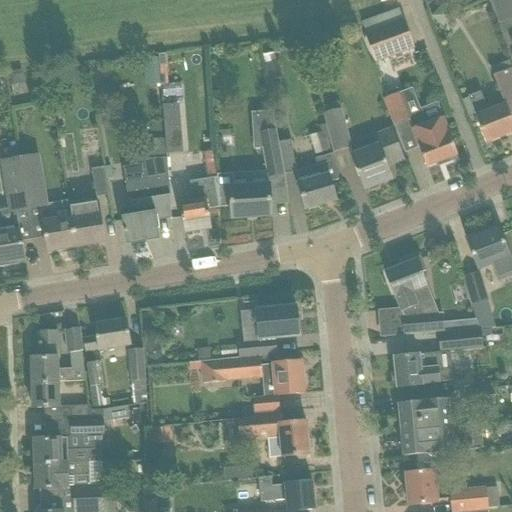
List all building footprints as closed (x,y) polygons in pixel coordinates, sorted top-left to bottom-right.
[(511,0),(489,0),(499,24),(511,19),(511,0)] [(362,23),(377,63),(415,49),(399,9),(362,23)] [(320,42),(310,48),(316,58),(326,52),(320,42)] [(277,62),(265,66),(270,81),(282,77),(277,62)] [(511,72),(511,69),(493,76),(500,95),(511,90),(511,72)] [(22,76),(9,78),(11,88),(24,86),(22,76)] [(396,89),(384,94),(386,100),(398,95),(396,89)] [(480,93),(468,98),(476,117),(475,117),(479,126),(486,144),(511,134),(511,121),(505,105),(488,112),(480,93)] [(409,120),(399,94),(398,95),(386,100),(385,100),(394,126),(409,120)] [(165,137),(181,136),(178,104),(163,105),(165,137)] [(323,114),(334,153),(350,148),(339,110),(323,114)] [(419,148),(426,168),(457,156),(443,118),(411,130),(418,149),(419,148)] [(285,174),(279,143),(277,129),(259,133),(268,179),(285,176),(285,174)] [(367,190),(370,193),(378,189),(379,186),(393,181),(387,167),(403,161),(391,130),(374,136),(378,145),(350,156),(364,191),(367,190)] [(309,136),(315,155),(331,150),(325,131),(309,136)] [(291,141),(279,143),(285,174),(297,172),(291,141)] [(336,202),(330,183),(339,180),(331,155),(316,159),(321,178),(298,185),(305,211),(336,202)] [(123,213),(125,224),(126,231),(124,231),(124,233),(126,233),(128,243),(157,239),(154,222),(171,219),(166,157),(144,161),(147,180),(126,184),(128,200),(133,199),(135,211),(123,213)] [(29,208),(22,165),(21,159),(3,162),(9,201),(15,200),(17,210),(29,208)] [(43,206),(36,163),(22,165),(29,208),(43,206)] [(92,169),(96,197),(110,195),(105,167),(92,169)] [(233,174),(217,175),(217,178),(219,208),(231,207),(232,220),(247,219),(247,221),(257,221),(256,218),(272,217),(269,185),(233,188),(233,174)] [(192,203),(181,205),(182,214),(185,234),(210,230),(207,210),(219,208),(217,178),(189,182),(192,203)] [(104,243),(98,203),(92,204),(91,200),(69,204),(71,218),(76,248),(104,243)] [(76,248),(71,218),(56,220),(54,208),(41,210),(48,253),(76,248)] [(12,263),(24,261),(18,220),(0,222),(0,268),(11,266),(12,263)] [(511,266),(509,258),(498,229),(466,241),(478,270),(492,265),(499,282),(511,276),(511,266)] [(403,318),(402,318),(404,335),(443,333),(442,315),(421,317),(414,298),(429,292),(421,273),(426,271),(419,255),(399,263),(401,267),(385,274),(395,300),(396,299),(403,318)] [(463,278),(471,306),(488,301),(480,274),(463,278)] [(259,343),(238,345),(239,358),(260,356),(277,355),(275,340),(299,338),(296,308),(256,311),(259,343)] [(96,337),(83,340),(85,353),(87,365),(99,363),(101,363),(99,351),(130,346),(130,341),(126,321),(95,326),(96,337)] [(439,335),(441,353),(441,355),(482,351),(480,331),(439,335)] [(39,359),(31,359),(31,384),(59,383),(87,382),(83,352),(71,353),(73,369),(58,370),(57,333),(38,334),(39,359)] [(142,350),(128,351),(131,382),(132,382),(133,405),(147,404),(145,381),(142,350)] [(394,358),(397,389),(422,386),(422,385),(453,382),(452,370),(438,372),(436,354),(394,358)] [(260,356),(239,358),(200,361),(203,384),(274,378),(276,397),(277,396),(304,394),(303,388),(305,386),(304,378),(302,377),(301,362),(261,366),(260,356)] [(87,365),(86,365),(93,409),(102,407),(99,387),(103,386),(99,363),(87,365)] [(59,383),(31,384),(32,409),(52,408),(59,408),(59,383)] [(468,391),(469,407),(494,404),(493,389),(468,391)] [(276,397),(252,399),(254,414),(278,412),(277,396),(276,397)] [(398,405),(401,434),(450,430),(447,400),(398,405)] [(69,408),(70,423),(103,421),(102,412),(90,412),(90,407),(69,408)] [(268,440),(270,459),(282,458),(296,457),(298,460),(306,459),(307,456),(309,456),(309,452),(313,449),(312,442),(308,440),(306,422),(279,425),(278,412),(254,414),(254,419),(238,420),(241,443),(268,440)] [(103,421),(70,423),(70,436),(104,434),(103,421)] [(169,427),(153,429),(155,444),(171,443),(169,427)] [(450,430),(401,434),(403,457),(452,453),(452,452),(472,450),(470,428),(450,430)] [(33,440),(34,465),(88,463),(100,462),(100,450),(66,451),(66,439),(33,440)] [(88,463),(34,465),(35,490),(67,489),(67,477),(89,476),(88,463)] [(405,475),(408,507),(438,504),(437,489),(449,488),(448,470),(405,475)] [(261,502),(271,500),(272,502),(286,501),(286,511),(298,511),(315,510),(312,482),(284,485),(284,486),(272,487),(271,478),(259,479),(261,502)] [(72,489),(73,501),(106,499),(106,487),(72,489)] [(451,497),(452,511),(468,511),(486,510),(485,494),(451,497)] [(106,499),(73,501),(73,511),(95,511),(106,511),(106,510),(113,510),(113,499),(106,499)]
